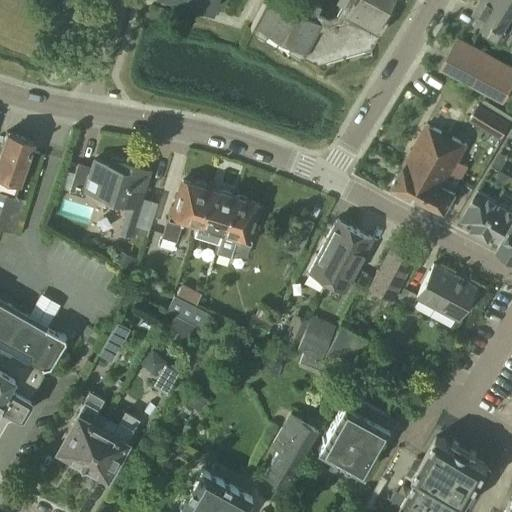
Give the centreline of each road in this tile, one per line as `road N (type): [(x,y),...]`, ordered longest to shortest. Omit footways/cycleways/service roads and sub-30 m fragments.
road 1 (residential): [(330,174),(196,131),(0,93)]
road 2 (residential): [(511,269),(330,174)]
road 3 (residential): [(330,174),(437,0)]
